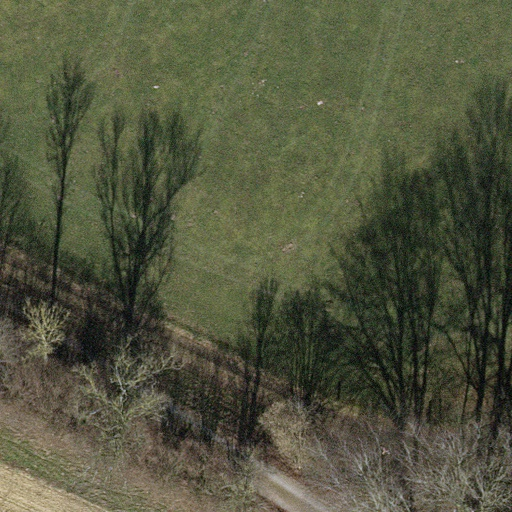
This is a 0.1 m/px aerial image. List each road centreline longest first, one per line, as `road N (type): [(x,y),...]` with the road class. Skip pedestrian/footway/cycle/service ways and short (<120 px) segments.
road 1 (track): [(0,280),(371,441),(438,460),(511,437)]
road 2 (track): [(320,511),(0,314)]
